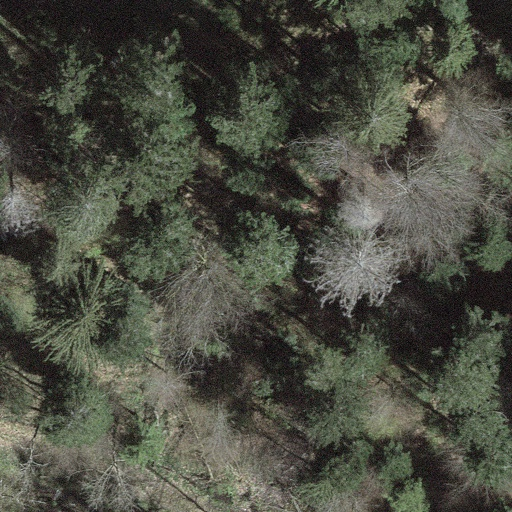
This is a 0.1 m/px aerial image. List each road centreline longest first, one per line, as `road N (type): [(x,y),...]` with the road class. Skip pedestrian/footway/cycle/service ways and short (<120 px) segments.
road 1 (track): [(91,0),(192,74),(349,63),(403,0)]
road 2 (track): [(207,511),(87,441),(0,413)]
